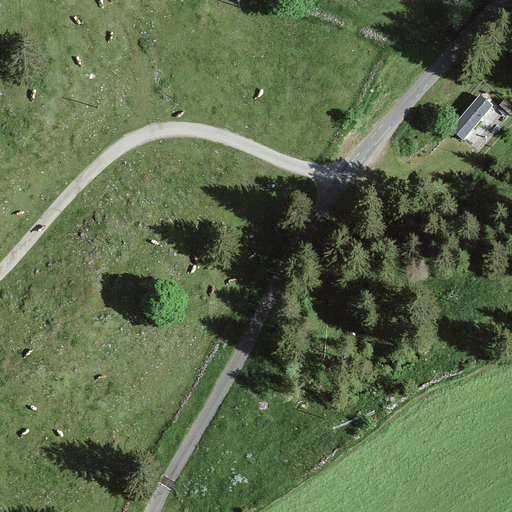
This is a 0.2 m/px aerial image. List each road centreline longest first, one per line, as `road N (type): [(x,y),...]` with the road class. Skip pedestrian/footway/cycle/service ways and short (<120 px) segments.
road 1 (unclassified): [(0,273),(96,166),(149,133),(201,130),(304,168),(343,172)]
road 2 (unclassified): [(343,172),(152,511)]
road 3 (unclassified): [(499,0),(343,172)]
